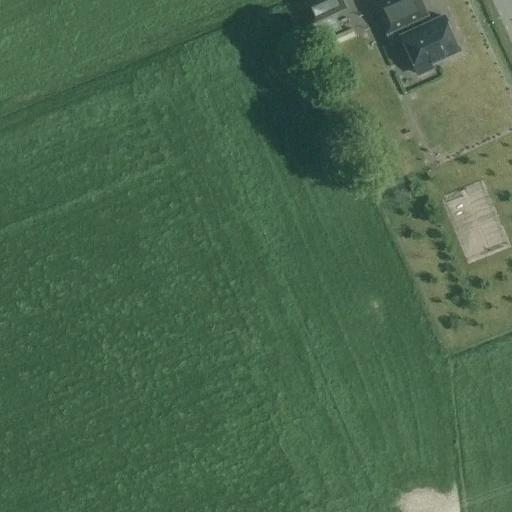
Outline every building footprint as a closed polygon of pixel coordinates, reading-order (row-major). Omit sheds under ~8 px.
[(338,28),(331,13),(344,7),(341,0),(318,0),(306,6),(319,36),(338,28)] [(425,14),(418,0),(387,0),(375,6),(392,42),(401,38),(418,74),(433,67),(431,63),(459,50),(444,17),(428,24),(424,15),(425,14)] [(324,49),(337,44),(333,36),(321,41),(324,49)] [(356,59),(380,47),(374,36),(350,47),(356,59)] [(379,182),(382,190),(397,184),(393,176),(379,182)]
